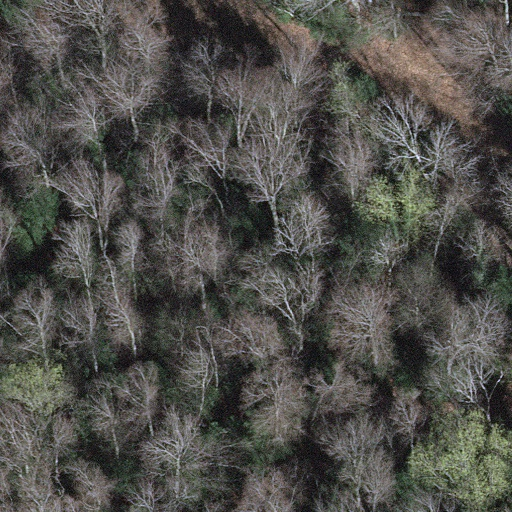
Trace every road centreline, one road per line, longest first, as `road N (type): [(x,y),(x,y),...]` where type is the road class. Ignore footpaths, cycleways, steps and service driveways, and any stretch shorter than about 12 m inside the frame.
road 1 (track): [(208,0),(511,141)]
road 2 (track): [(511,398),(350,450),(252,511)]
